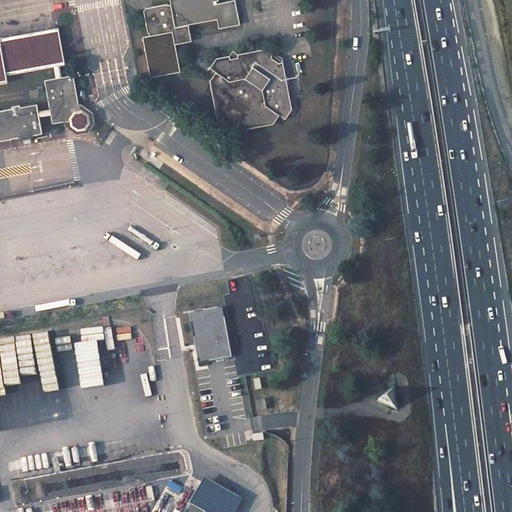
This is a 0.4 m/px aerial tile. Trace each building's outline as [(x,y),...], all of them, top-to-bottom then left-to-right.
[(171,0),(172,8),(152,12),(156,35),(144,37),(152,77),(182,71),(177,44),(187,43),(193,35),(191,25),(219,21),(222,29),(242,25),(238,0),(216,5),(215,1),(220,0),(171,0)] [(9,77),(55,68),(62,66),(67,65),(61,30),(2,41),(4,47),(0,47),(0,85),(10,84),(9,77)] [(212,78),(221,123),(236,133),(275,126),(280,115),(289,121),(294,112),(284,64),(280,65),(273,59),(273,56),(265,51),(217,61),(213,67),(217,72),(212,78)] [(55,68),(58,81),(65,79),(62,66),(55,68)] [(46,84),(52,109),(53,117),(55,126),(67,123),(67,121),(71,119),(71,127),(74,126),(80,131),(88,130),(92,124),(90,116),(85,114),(84,109),(75,111),(73,106),(81,105),(76,76),(65,79),(58,81),(46,84)] [(0,142),(21,138),(22,142),(36,139),(35,137),(44,134),(41,119),(39,112),(38,105),(22,108),(22,107),(13,108),(13,110),(0,112),(0,142)] [(52,109),(39,112),(41,119),(53,117),(52,109)] [(112,322),(95,326),(94,322),(82,325),(87,352),(99,350),(98,344),(117,341),(112,322)] [(87,352),(82,325),(63,329),(64,331),(47,334),(50,354),(68,350),(69,356),(87,352)] [(190,332),(195,349),(189,351),(192,365),(217,360),(214,344),(212,345),(209,328),(190,332)] [(222,393),(218,374),(220,374),(217,360),(192,365),(196,380),(199,380),(203,397),(222,393)] [(153,369),(123,371),(125,399),(155,397),(153,369)] [(270,401),(260,402),(261,411),(271,409),(270,401)] [(75,443),(72,427),(70,428),(66,405),(46,409),(48,418),(40,420),(45,448),(75,443)] [(160,422),(129,424),(131,455),(163,452),(160,422)] [(80,482),(75,458),(77,458),(75,443),(45,448),(50,475),(58,474),(59,486),(80,482)] [(238,497),(236,483),(234,483),(231,465),(211,469),(215,488),(211,488),(214,502),(238,497)] [(241,511),(238,497),(214,502),(215,511),(241,511)]
